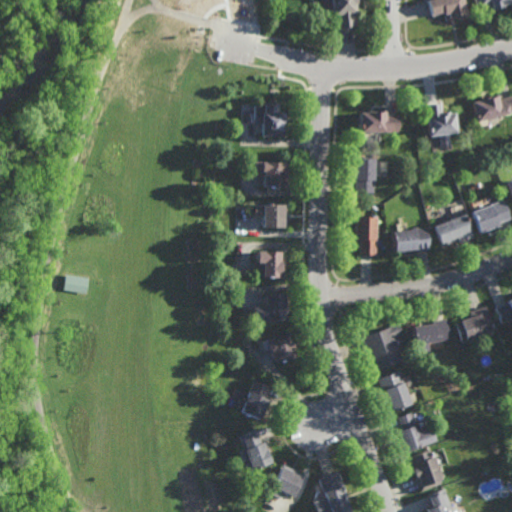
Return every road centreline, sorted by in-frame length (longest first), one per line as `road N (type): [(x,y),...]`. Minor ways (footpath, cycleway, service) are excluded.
road 1 (residential): [(322,66),(323,322),(387,511)]
road 2 (residential): [(511,47),(357,69),(213,40)]
road 3 (residential): [(321,298),(441,283),(511,258)]
